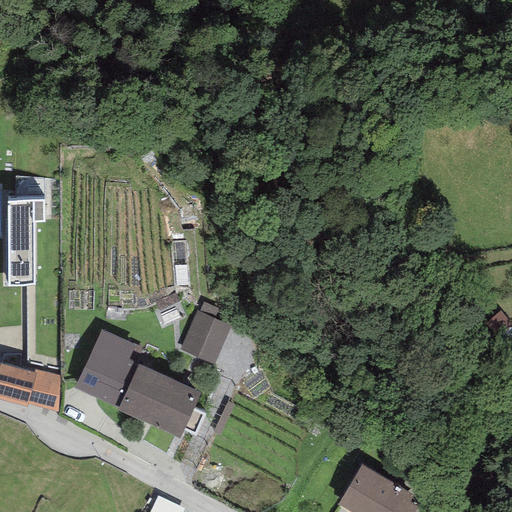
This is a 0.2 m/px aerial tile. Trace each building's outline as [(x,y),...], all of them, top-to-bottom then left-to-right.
[(44,188),(7,186),(7,273),(34,275),(33,210),(43,210),(44,188)] [(231,322),(198,307),(180,346),(214,361),(231,322)] [(117,400),(139,353),(134,351),(138,342),(101,324),(75,381),(117,400)] [(37,366),(0,353),(0,354),(0,390),(58,409),(60,375),(37,366)] [(200,382),(139,353),(117,400),(179,428),(200,382)] [(413,487),(361,456),(337,497),(362,511),(409,511),(418,499),(409,493),(413,487)] [(181,511),(184,506),(158,495),(150,511),(181,511)]
